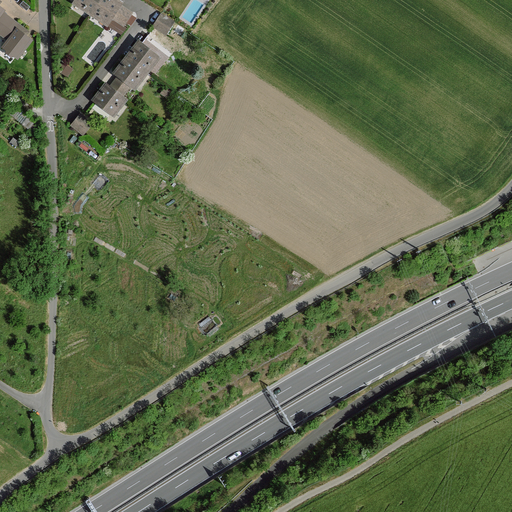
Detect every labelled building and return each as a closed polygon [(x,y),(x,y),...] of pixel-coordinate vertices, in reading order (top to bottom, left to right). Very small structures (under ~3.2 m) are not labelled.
[(93,12),(100,0),(76,0),(76,1),(93,12)] [(121,5),(112,0),(100,0),(93,12),(109,23),(113,18),(121,5)] [(133,13),(121,5),(113,18),(125,26),(133,13)] [(0,32),(3,36),(15,21),(3,12),(0,15),(0,32)] [(174,23),(162,15),(154,26),(167,35),(174,23)] [(21,26),(15,21),(3,36),(10,40),(4,47),(18,58),(32,40),(18,30),(21,26)] [(141,43),(130,59),(146,72),(158,56),(141,43)] [(146,72),(130,59),(117,74),(119,76),(131,85),(134,87),(146,72)] [(131,85),(119,76),(111,87),(123,97),(131,85)] [(109,85),(96,101),(113,114),(125,98),(123,97),(111,87),(109,85)] [(41,125),(17,106),(10,114),(34,133),(41,125)] [(85,117),(81,114),(72,126),(84,135),(93,123),(85,117)]
